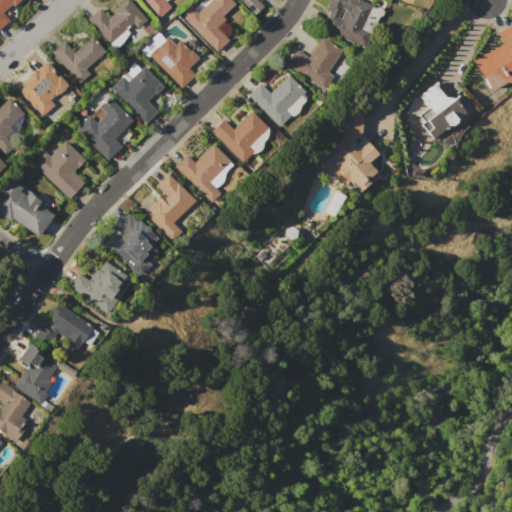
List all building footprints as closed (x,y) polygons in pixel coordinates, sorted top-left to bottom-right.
[(0,0),(19,0),(12,7),(10,4),(1,12),(9,20),(0,28),(0,0)] [(85,21),(99,9),(107,17),(112,12),(111,10),(122,0),(128,0),(146,19),(136,29),(133,25),(127,30),(126,29),(107,45),(85,21)] [(167,0),(165,2),(170,7),(157,19),(139,0),(167,0)] [(230,0),(234,4),(221,16),(225,20),(216,28),(228,40),(216,52),(183,18),(193,8),(197,13),(210,0),(230,0)] [(256,0),(262,6),(253,15),(238,0),(256,0)] [(327,0),(363,0),(372,4),(371,7),(373,8),(377,6),(380,8),(382,13),(380,16),(377,17),(363,48),(321,29),(329,12),(323,9),(327,0)] [(472,61),(501,45),(495,32),(511,23),(511,78),(489,91),(472,61)] [(138,49),(157,31),(164,39),(166,37),(174,44),(179,40),(189,50),(190,49),(197,57),(187,68),(193,75),(180,88),(159,67),(160,67),(149,56),(147,58),(138,49)] [(50,52),(63,41),(73,52),(90,36),(104,51),(84,68),(89,73),(78,83),(50,52)] [(321,37),(342,50),(327,72),(332,76),(323,90),(286,65),(296,50),(308,58),(321,37)] [(16,88),(26,78),(25,77),(33,69),(35,70),(43,63),(44,63),(46,61),(68,85),(55,97),(54,95),(48,100),(52,104),(40,115),(16,88)] [(108,88),(121,75),(128,72),(128,67),(133,63),(139,70),(142,67),(162,87),(154,95),(153,93),(145,101),(156,112),(144,124),(108,88)] [(246,95),(259,83),(268,93),(288,75),(304,92),(302,94),(305,97),(304,101),(299,106),(298,111),(291,117),(290,116),(277,128),(246,95)] [(427,108),(418,95),(438,80),(465,114),(444,130),(431,139),(420,124),(423,122),(418,115),(427,108)] [(0,105),(9,97),(23,114),(8,127),(11,130),(5,136),(13,146),(0,157),(0,105)] [(75,129),(109,97),(131,120),(112,138),(120,147),(105,161),(75,129)] [(210,131),(223,119),(232,129),(250,112),(267,128),(266,133),(265,137),(262,141),(261,146),(259,149),(255,152),(251,153),(240,163),(210,131)] [(368,164),(378,176),(357,193),(348,183),(345,186),(332,173),(330,176),(316,159),(341,138),(340,137),(342,113),(361,114),(359,139),(352,139),(360,147),(366,142),(378,154),(368,164)] [(68,198),(31,163),(43,151),(49,157),(65,140),(84,159),(72,172),(83,182),(68,198)] [(173,165),(185,154),(193,162),(211,144),(228,162),(231,164),(225,170),(223,175),(222,179),(221,183),(214,189),(218,193),(209,203),(173,165)] [(142,214),(155,201),(153,199),(159,193),(163,197),(164,196),(154,185),(167,173),(193,201),(170,223),(179,232),(168,242),(142,214)] [(0,189),(7,179),(20,188),(18,191),(24,195),(27,192),(39,201),(37,204),(51,214),(36,236),(11,219),(10,221),(0,213),(0,189)] [(110,249),(123,235),(114,225),(126,213),(132,219),(134,217),(143,226),(145,226),(148,228),(147,231),(154,237),(156,235),(158,237),(159,243),(147,257),(145,255),(142,257),(149,264),(138,276),(110,249)] [(64,287),(74,271),(87,280),(94,269),(97,271),(104,261),(130,278),(106,315),(64,287)] [(57,303),(98,330),(88,345),(82,341),(73,355),(50,340),(47,345),(33,336),(40,325),(48,330),(52,324),(49,322),(53,316),(49,314),(57,303)] [(28,343),(34,347),(33,349),(45,357),(44,358),(54,365),(58,360),(76,372),(71,378),(55,367),(47,380),(51,383),(44,392),(46,394),(38,405),(12,387),(25,368),(18,363),(19,361),(17,360),(28,343)] [(0,381),(1,380),(14,389),(13,391),(29,403),(20,416),(23,418),(19,425),(24,428),(13,444),(0,435),(0,407),(2,404),(0,402),(0,381)]
